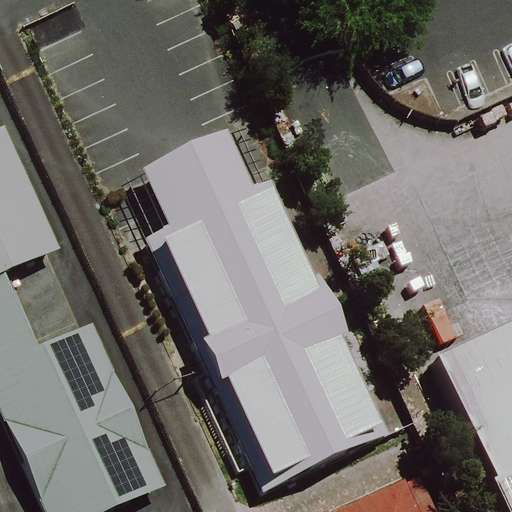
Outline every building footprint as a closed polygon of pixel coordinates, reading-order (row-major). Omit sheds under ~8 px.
[(216,143),(132,182),(158,237),(138,247),(257,502),(381,445),(262,189),(242,199),(216,143)] [(0,153),(0,284),(49,263),(0,153)] [(127,511),(156,499),(83,334),(27,359),(0,297),(0,439),(32,511),(127,511)] [(511,511),(511,329),(424,370),(482,496),(474,499),(480,511),(511,511)] [(431,511),(417,481),(349,511),(431,511)]
